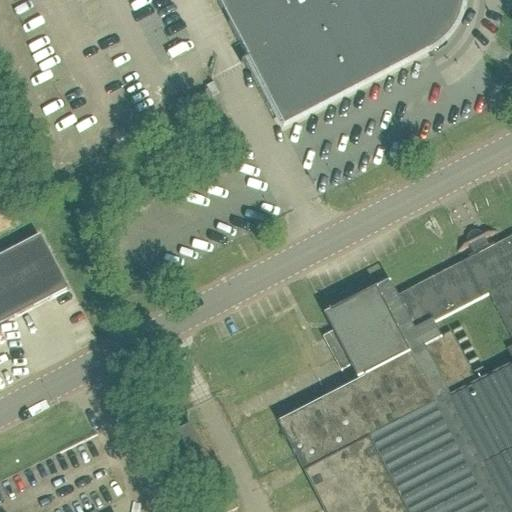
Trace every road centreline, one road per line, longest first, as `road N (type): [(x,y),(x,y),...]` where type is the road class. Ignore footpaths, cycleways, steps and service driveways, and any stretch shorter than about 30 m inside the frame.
road 1 (unclassified): [(0,412),(511,146)]
road 2 (unknown): [(0,338),(494,61)]
road 3 (unknown): [(482,0),(472,21),(403,70),(267,145)]
